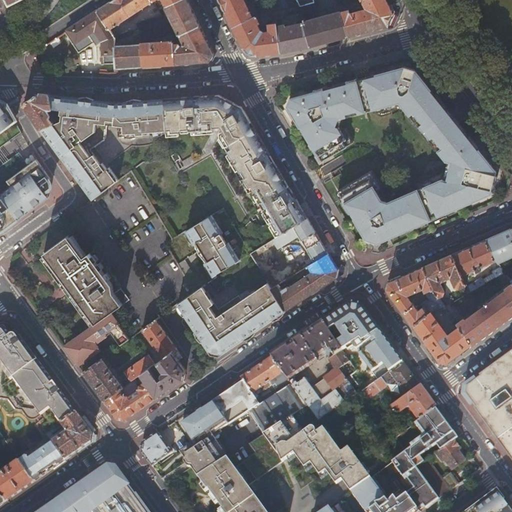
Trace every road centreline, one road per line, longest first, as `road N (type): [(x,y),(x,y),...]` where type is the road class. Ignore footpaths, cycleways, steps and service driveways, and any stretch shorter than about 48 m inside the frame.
road 1 (residential): [(118,443),(363,277)]
road 2 (residential): [(363,277),(243,77)]
road 3 (residential): [(243,77),(11,79)]
road 4 (residential): [(0,251),(66,196),(8,96),(11,79)]
road 5 (residential): [(429,30),(243,77)]
road 6 (residential): [(12,299),(118,443)]
road 7 (residential): [(363,277),(511,212)]
road 8 (residential): [(439,387),(363,277)]
road 9 (secondary): [(429,30),(511,133)]
road 10 (residential): [(14,511),(118,443)]
